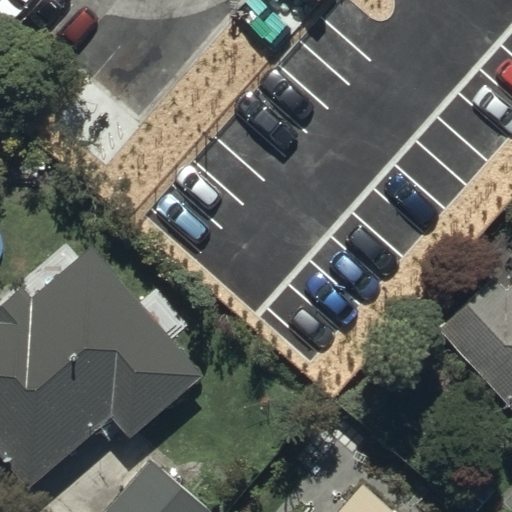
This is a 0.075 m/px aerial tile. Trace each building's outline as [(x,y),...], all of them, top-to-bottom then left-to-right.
[(193,185),(200,174),(203,175),(377,281),(448,164),(410,141),(442,89),(335,24),(318,52),(307,45),(292,71),(266,55),(240,96),(220,83),(193,127),(190,125),(164,168),(193,185)] [(201,367),(89,238),(28,290),(18,278),(0,293),(0,455),(26,486),(112,412),(128,430),(201,367)] [(491,270),(433,322),(511,410),(511,283),(507,288),(491,270)] [(283,293),(251,323),(319,394),(388,328),(350,289),(326,313),(299,285),(287,297),(283,293)] [(214,511),(149,455),(99,511),(214,511)] [(465,511),(511,511),(511,477),(500,493),(474,472),(451,500),(465,511)] [(394,511),(359,482),(333,511),(394,511)]
